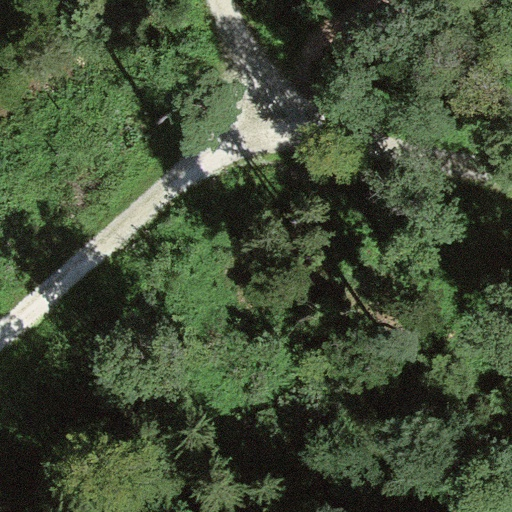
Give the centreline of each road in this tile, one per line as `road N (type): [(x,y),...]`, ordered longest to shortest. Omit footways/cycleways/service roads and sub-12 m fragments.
road 1 (track): [(292,110),(0,337)]
road 2 (track): [(292,110),(511,169)]
